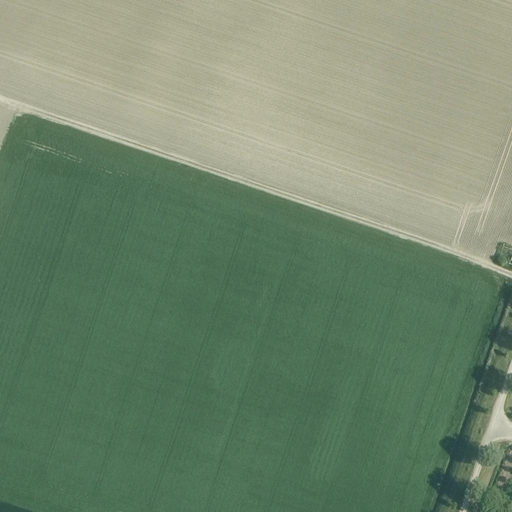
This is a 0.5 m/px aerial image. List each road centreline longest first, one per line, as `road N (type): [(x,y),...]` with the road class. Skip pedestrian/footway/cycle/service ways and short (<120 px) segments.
road 1 (track): [(0,102),(511,275)]
road 2 (unclassified): [(462,511),(511,369)]
